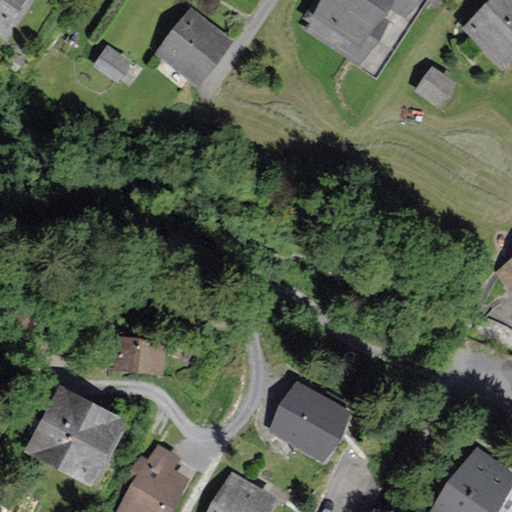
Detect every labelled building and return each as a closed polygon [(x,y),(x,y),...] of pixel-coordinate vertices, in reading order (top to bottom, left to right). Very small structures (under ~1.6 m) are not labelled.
[(0,0),(0,19),(12,27),(30,0),(0,0)] [(410,24),(425,0),(317,0),(299,24),(372,64),(402,19),(410,24)] [(511,60),(511,0),(490,0),(463,27),(503,69),(511,60)] [(233,40),(192,8),(157,54),(198,86),(233,40)] [(109,40),(94,60),(119,79),(134,58),(109,40)] [(460,84),(433,65),(416,88),(443,107),(460,84)] [(511,256),(500,265),(511,283),(511,256)] [(163,374),(166,336),(118,333),(115,371),(163,374)] [(351,408),(298,380),(270,433),(323,461),(351,408)] [(93,484),(127,421),(62,386),(28,449),(93,484)] [(493,511),(511,486),(511,468),(479,444),(429,511),(493,511)] [(180,460),(157,446),(147,462),(139,456),(124,480),(133,485),(116,511),(173,511),(192,481),(174,470),(180,460)] [(269,511),(277,499),(230,473),(208,511),(269,511)]
